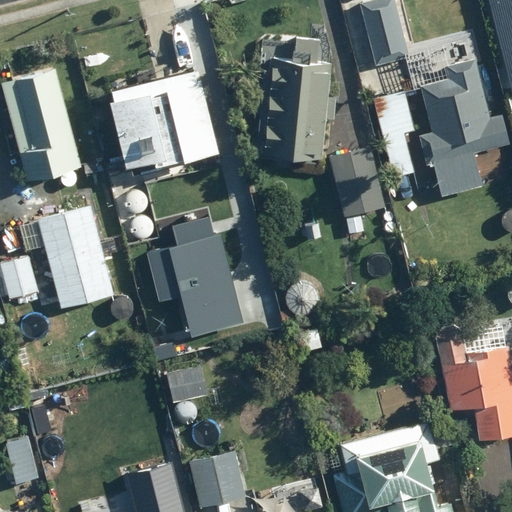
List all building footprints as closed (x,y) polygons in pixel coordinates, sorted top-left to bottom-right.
[(362,0),(379,61),(411,53),(397,0),(362,0)] [(511,0),(493,0),(511,75),(511,0)] [(269,65),(262,134),(265,134),(264,147),(324,154),(328,114),(337,115),(339,93),(330,92),(333,58),(274,52),(273,66),(269,65)] [(492,113),(478,54),(449,61),(452,75),(424,82),(434,127),(422,131),(429,160),(436,158),(441,177),(482,168),(477,148),(511,140),(511,138),(505,110),(492,113)] [(84,164),(58,64),(3,78),(29,178),(84,164)] [(197,65),(115,85),(117,95),(113,95),(130,162),(159,156),(160,161),(187,154),(188,156),(223,147),(205,72),(200,74),(197,65)] [(376,95),(395,175),(417,169),(407,130),(417,127),(408,88),(376,95)] [(332,153),(346,214),(387,204),(373,144),(332,153)] [(133,188),(131,189),(129,190),(128,191),(126,193),(125,195),(125,197),(124,199),(124,201),(125,203),(125,205),(126,206),(128,208),(129,209),(131,210),(133,211),(134,211),(132,213),(131,215),(129,216),(128,219),(128,221),(128,223),(128,226),(128,228),(129,230),(131,232),(132,234),(134,235),(136,236),(139,237),(141,237),(143,237),(147,236),(149,235),(151,233),(152,232),(154,230),(154,227),(155,225),(155,223),(155,220),(154,218),(153,216),(152,214),(150,212),(148,211),(146,210),(143,210),(142,210),(143,209),(144,208),(146,207),(147,205),(147,203),(148,201),(148,199),(147,197),(147,195),(146,193),(144,192),(143,190),(141,189),(139,188),(137,188),(135,188),(133,188)] [(102,237),(93,201),(40,214),(40,217),(21,222),(28,247),(47,242),(64,305),(117,290),(107,251),(120,247),(116,234),(102,237)] [(182,284),(193,329),(246,316),(224,228),(214,230),(208,207),(174,215),(178,236),(149,243),(160,289),(182,284)] [(41,288),(31,252),(2,260),(11,297),(41,288)] [(302,278),(299,278),(296,279),(294,280),(291,282),(289,285),(288,287),(287,290),(286,293),(286,296),(287,299),(288,302),(289,304),(291,307),(293,309),(296,310),(299,311),(302,312),(305,312),(308,311),(310,311),(313,309),(315,307),(317,305),(319,302),(320,300),(321,297),(321,294),(320,291),(319,288),(318,285),(316,283),(313,281),(311,279),(308,278),(305,278),(302,278)] [(403,298),(407,321),(424,318),(419,295),(403,298)] [(511,341),(468,349),(464,326),(456,321),(444,323),(438,330),(442,362),(445,361),(452,407),(476,403),(481,437),(511,431),(511,341)] [(305,347),(324,343),(319,323),(300,328),(305,347)] [(204,363),(171,369),(176,398),(210,392),(204,363)] [(441,502),(437,486),(439,485),(432,459),(443,456),(432,417),(341,440),(349,467),(334,471),(344,511),(386,511),(393,510),(393,511),(467,511),(467,508),(456,510),(453,498),(441,502)] [(247,493),(237,447),(192,458),(202,504),(247,493)] [(95,511),(189,511),(175,453),(129,465),(140,511),(117,511),(116,507),(95,511)] [(87,502),(77,467),(55,474),(65,509),(87,502)]
